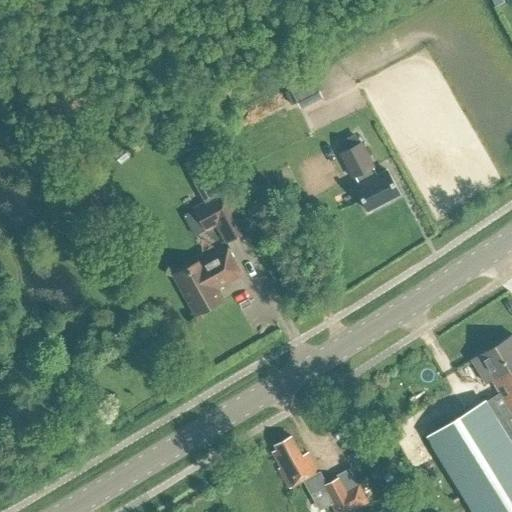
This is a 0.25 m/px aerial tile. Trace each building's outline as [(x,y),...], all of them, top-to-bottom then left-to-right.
[(286,84),(296,104),(320,93),(310,73),(286,84)] [(386,170),(377,175),(373,167),(374,166),(361,141),(340,152),(353,177),(355,176),(359,184),(355,186),(367,210),(399,194),(386,170)] [(225,190),(194,208),(206,230),(216,225),(225,241),(247,229),(225,190)] [(240,274),(226,249),(202,263),(200,260),(174,275),(195,314),(222,299),(215,287),(240,274)] [(511,511),(511,447),(511,445),(511,444),(511,333),(477,355),(478,356),(473,360),(486,382),(492,378),(500,392),(485,402),(484,401),(431,434),(478,511),(511,511)] [(0,362),(0,387),(1,389),(12,384),(1,362),(0,362)] [(414,433),(431,421),(424,411),(407,422),(414,433)] [(279,468),(289,487),(303,480),(310,493),(321,487),(324,492),(328,490),(339,511),(346,511),(367,501),(358,484),(345,491),(337,477),(326,483),(320,470),(318,471),(308,452),(302,456),(291,436),(274,445),(276,449),(272,452),(280,467),(279,468)] [(405,511),(422,511),(423,511),(411,491),(398,498),(405,511)]
